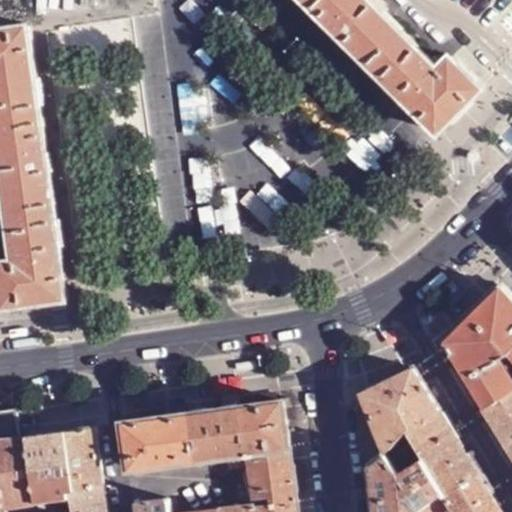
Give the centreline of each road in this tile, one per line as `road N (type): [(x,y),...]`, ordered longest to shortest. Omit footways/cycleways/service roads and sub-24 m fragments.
road 1 (residential): [(391,287),(511,482)]
road 2 (secondary): [(318,324),(107,349)]
road 3 (tertiary): [(318,324),(341,511)]
road 4 (residential): [(127,511),(107,349)]
